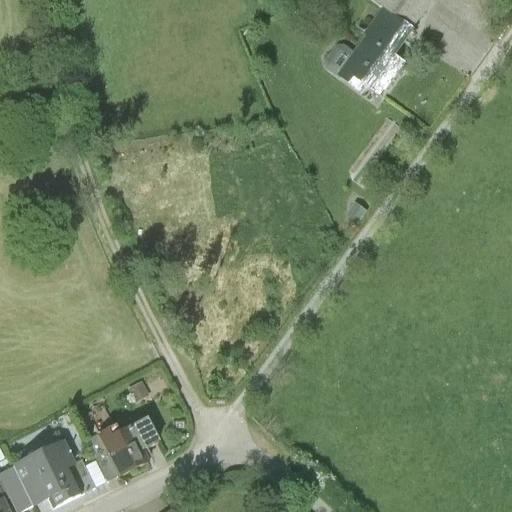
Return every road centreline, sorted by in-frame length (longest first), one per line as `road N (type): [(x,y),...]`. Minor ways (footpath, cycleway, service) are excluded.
road 1 (track): [(223,422),(511,32)]
road 2 (track): [(223,422),(164,353),(48,34),(49,0)]
road 3 (residential): [(106,511),(223,422),(318,511)]
